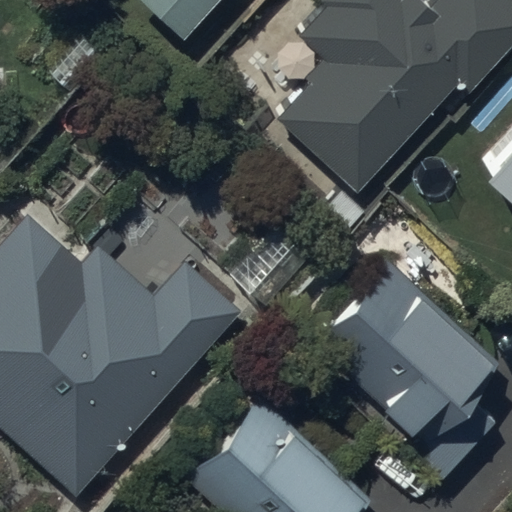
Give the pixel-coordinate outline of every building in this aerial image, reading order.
[(143,0),(181,34),(212,0),(143,0)] [(511,40),(511,0),(436,0),(428,9),(418,0),(317,0),(315,3),(321,10),(294,35),(323,65),(306,81),(309,89),(282,119),(356,187),(456,80),(466,90),(511,40)] [(511,130),(481,165),(511,192),(511,130)] [(282,199),(224,261),(261,296),(319,233),(282,199)] [(0,431),(74,497),(235,315),(182,268),(152,302),(94,251),(81,265),(23,215),(0,240),(0,431)] [(507,365),(380,254),(303,343),(418,443),(412,450),(442,477),(494,418),(475,401),(507,365)] [(369,511),(375,506),(257,401),(185,480),(220,511),(369,511)]
